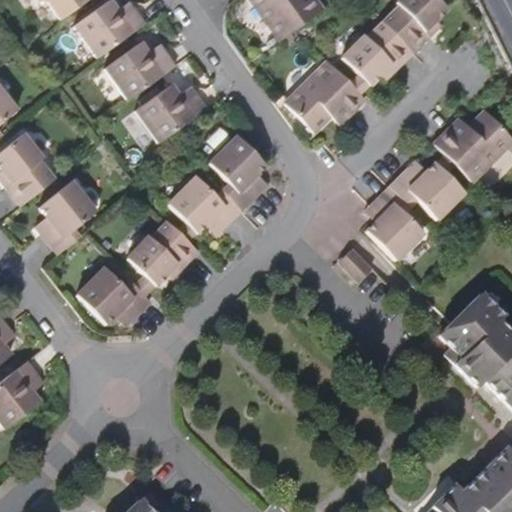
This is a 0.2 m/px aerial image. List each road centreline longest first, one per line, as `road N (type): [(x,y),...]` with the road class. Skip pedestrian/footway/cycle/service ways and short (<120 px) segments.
road 1 (residential): [(113,395),(279,238)]
road 2 (residential): [(306,183),(343,172),(465,50)]
road 3 (residential): [(185,14),(306,183)]
road 4 (residential): [(0,246),(113,395)]
road 5 (residential): [(113,395),(231,511)]
road 6 (residential): [(279,238),(393,356)]
road 7 (residential): [(0,510),(113,395)]
